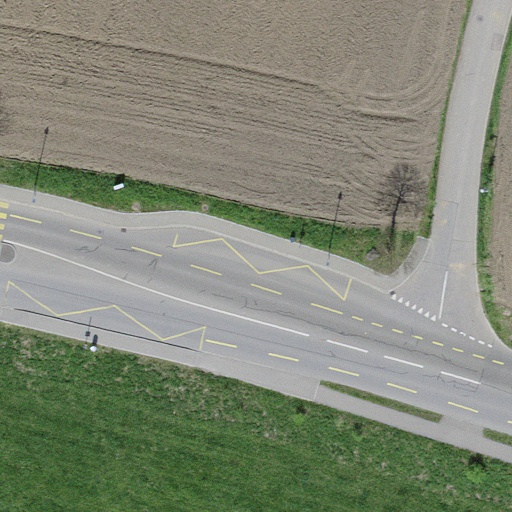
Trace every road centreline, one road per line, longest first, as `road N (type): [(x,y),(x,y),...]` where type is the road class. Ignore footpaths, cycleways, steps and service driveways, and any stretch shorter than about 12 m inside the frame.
road 1 (tertiary): [(430,369),(0,251)]
road 2 (unclassified): [(430,369),(473,76),(493,0)]
